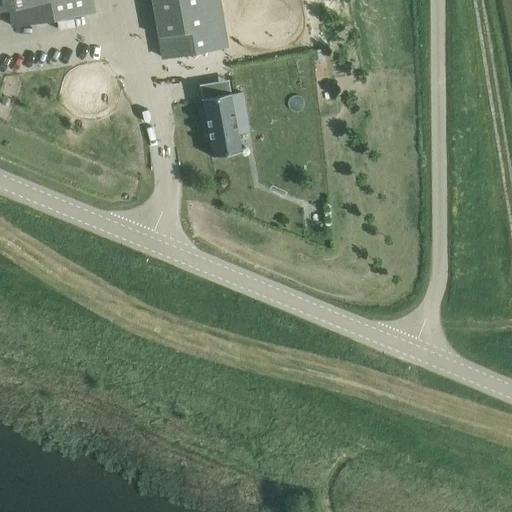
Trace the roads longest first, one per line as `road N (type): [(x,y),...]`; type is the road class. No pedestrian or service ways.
road 1 (unclassified): [(412,350),(0,181)]
road 2 (unclassified): [(412,350),(439,282),(438,0)]
